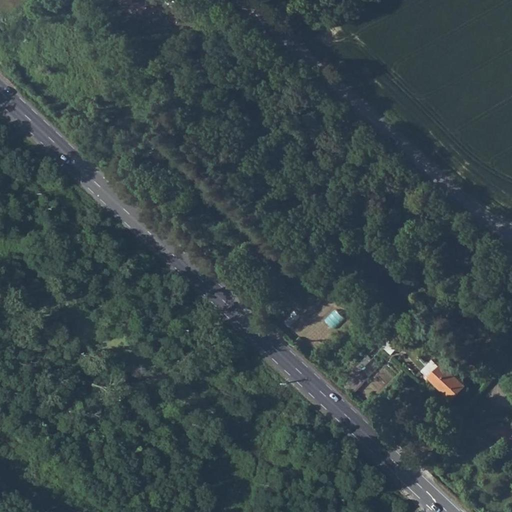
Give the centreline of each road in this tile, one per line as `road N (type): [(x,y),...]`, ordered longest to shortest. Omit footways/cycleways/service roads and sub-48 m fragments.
road 1 (primary): [(447,511),(0,93)]
road 2 (tertiary): [(511,232),(492,223),(246,0)]
